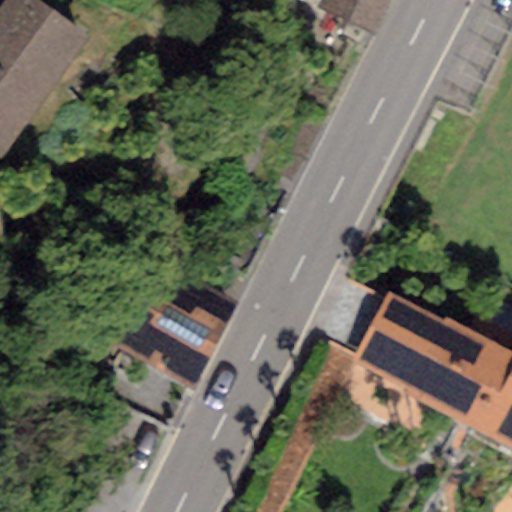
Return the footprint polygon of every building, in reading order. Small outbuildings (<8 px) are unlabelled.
[(0,169),(89,54),(17,0),(13,0),(0,18),(0,169)] [(324,0),(313,21),(373,53),(401,0),(324,0)] [(110,362),(193,412),(239,324),(160,280),(110,362)] [(511,376),(445,338),(406,411),(439,429),(481,458),(511,482),(511,376)] [(282,511),(359,372),(325,353),(237,511),(282,511)]
